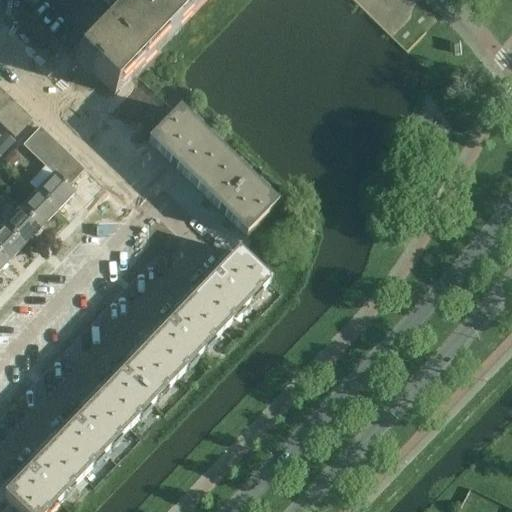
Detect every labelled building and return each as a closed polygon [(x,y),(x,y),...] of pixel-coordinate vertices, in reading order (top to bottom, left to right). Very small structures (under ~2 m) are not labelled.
[(126,11),(78,61),(114,96),(131,78),(163,45),(203,4),(206,0),(117,0),(116,1),(126,11)] [(0,119),(14,106),(5,97),(0,102),(0,119)] [(0,126),(5,131),(22,113),(14,106),(0,119),(0,126)] [(22,113),(5,131),(14,140),(31,122),(22,113)] [(196,193),(227,160),(178,113),(147,145),(196,193)] [(32,156),(49,139),(40,130),(23,147),(32,156)] [(41,165),(58,147),(49,139),(32,156),(41,165)] [(49,172),(66,155),(58,147),(41,165),(49,172)] [(13,153),(4,163),(11,169),(20,160),(13,153)] [(58,181),(74,163),(66,155),(49,172),(53,176),(58,181)] [(227,160),(196,193),(245,240),(276,208),(227,160)] [(74,163),(58,181),(67,189),(83,172),(74,163)] [(36,194),(56,213),(73,195),(67,189),(58,181),(53,176),(36,194)] [(19,211),(40,230),(56,213),(36,194),(19,211)] [(3,228),(23,248),(40,230),(19,211),(3,228)] [(0,231),(0,259),(6,265),(23,248),(3,228),(0,231)] [(190,303),(223,334),(270,285),(237,254),(190,303)] [(223,334),(190,303),(143,352),(176,383),(223,334)] [(176,383),(143,352),(96,401),(129,432),(176,383)] [(129,432),(96,401),(49,450),(82,481),(129,432)] [(52,511),(82,481),(49,450),(2,499),(12,508),(16,511),(52,511)]
